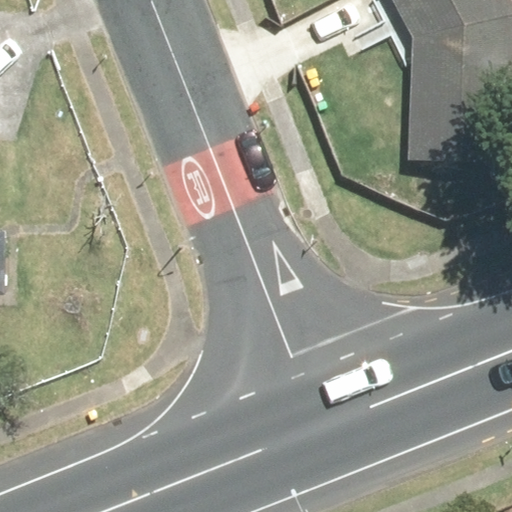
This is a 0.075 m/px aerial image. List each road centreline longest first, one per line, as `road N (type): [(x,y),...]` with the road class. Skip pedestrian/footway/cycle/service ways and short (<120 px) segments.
road 1 (residential): [(152,0),(328,425)]
road 2 (secondary): [(328,425),(107,511)]
road 3 (secondary): [(511,349),(328,425)]
